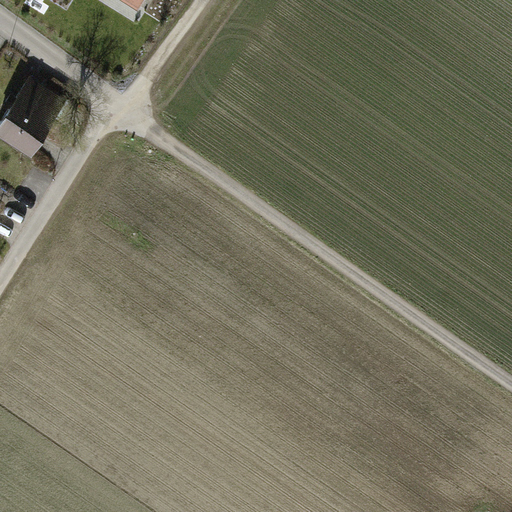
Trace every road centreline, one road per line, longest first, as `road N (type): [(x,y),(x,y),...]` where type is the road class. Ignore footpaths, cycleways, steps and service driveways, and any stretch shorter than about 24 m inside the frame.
road 1 (residential): [(129,108),(511,378)]
road 2 (residential): [(129,108),(0,297)]
road 3 (residential): [(0,13),(129,108)]
road 4 (residential): [(202,0),(129,108)]
